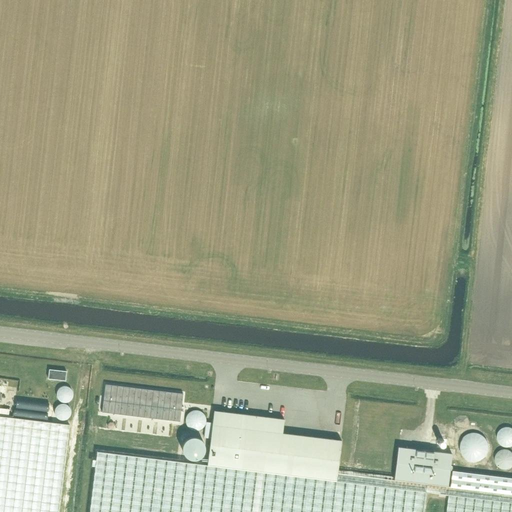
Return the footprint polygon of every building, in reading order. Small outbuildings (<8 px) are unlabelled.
[(66,372),(49,370),(48,378),(65,380),(66,372)] [(105,384),(102,412),(179,422),(183,394),(105,384)] [(284,420),(214,411),(207,465),(336,481),(337,473),(341,441),(282,433),(284,420)] [(58,511),(69,425),(0,416),(0,511),(58,511)] [(206,446),(192,432),(180,444),(194,458),(206,446)] [(451,454),(398,447),(394,480),(437,485),(447,487),(451,454)] [(423,511),(426,492),(436,493),(437,485),(394,480),(337,473),(336,481),(207,465),(97,452),(89,511),(423,511)] [(511,511),(511,478),(452,471),(450,487),(447,487),(437,485),(436,493),(449,495),(446,511),(511,511)]
